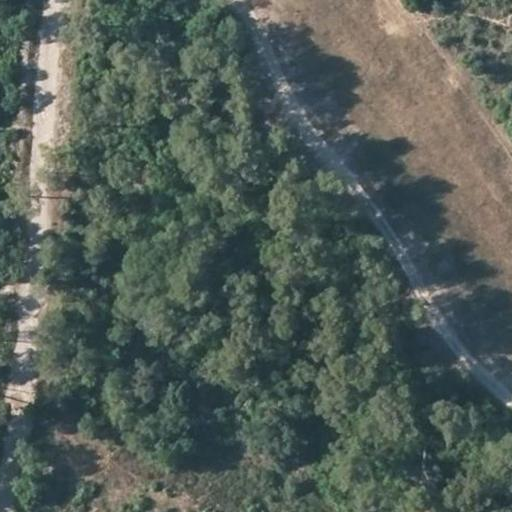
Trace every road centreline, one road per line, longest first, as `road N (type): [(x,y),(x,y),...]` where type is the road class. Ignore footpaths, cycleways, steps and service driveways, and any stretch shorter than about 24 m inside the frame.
road 1 (track): [(215,0),(261,122),(289,165),(386,237),(415,364),(474,397),(511,431)]
road 2 (track): [(1,511),(28,371),(56,0)]
